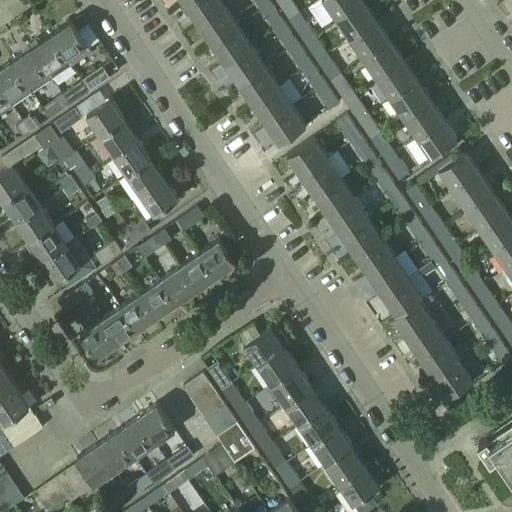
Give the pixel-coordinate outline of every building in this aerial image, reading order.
[(225,2),(223,0),(185,0),(185,1),(198,21),(225,2)] [(278,0),(289,16),(299,9),(293,0),(278,0)] [(326,0),(336,14),(356,0),(326,0)] [(376,16),(365,0),(356,0),(336,14),(349,34),(376,16)] [(270,1),(260,8),(273,28),(284,21),(270,1)] [(212,40),(239,22),(225,2),(198,21),(212,40)] [(303,36),(313,29),(299,9),(289,16),(303,36)] [(349,34),(363,54),(390,36),(376,16),(349,34)] [(72,64),(93,50),(71,19),(51,32),(72,64)] [(284,21),(273,28),(287,48),(297,41),(284,21)] [(252,42),(239,22),(212,40),(225,60),(252,42)] [(317,56),(327,49),(313,29),(303,36),(317,56)] [(72,64),(51,32),(31,46),(52,78),(72,64)] [(404,56),(390,36),(363,54),(377,74),(404,56)] [(297,41),(287,48),(299,66),(310,59),(297,41)] [(239,81),(266,62),(252,42),(225,60),(239,81)] [(52,78),(31,46),(11,60),(32,91),(52,78)] [(330,76),(340,69),(327,49),(317,56),(330,76)] [(377,74),(390,94),(417,75),(404,56),(377,74)] [(310,59),(299,66),(313,86),(323,79),(310,59)] [(32,91),(11,60),(0,66),(0,84),(13,104),(32,91)] [(279,80),(266,62),(239,81),(251,99),(279,80)] [(89,88),(108,75),(101,64),(81,77),(89,88)] [(344,97),(354,90),(340,69),(330,76),(344,97)] [(430,95),(417,75),(390,94),(403,113),(430,95)] [(323,79),(313,86),(326,107),(337,100),(323,79)] [(292,100),(279,80),(251,99),(265,119),(292,100)] [(0,113),(13,104),(0,84),(0,113)] [(69,102),(76,98),(68,87),(62,91),(69,102)] [(357,116),(368,109),(354,90),(344,97),(357,116)] [(61,107),(69,102),(62,91),(54,96),(61,107)] [(444,115),(430,95),(403,113),(417,133),(444,115)] [(87,113),(101,133),(124,116),(111,97),(87,113)] [(279,139),(306,121),(292,100),(265,119),(279,139)] [(52,122),(59,133),(82,117),(75,106),(52,122)] [(370,136),(381,129),(368,109),(357,116),(370,136)] [(345,111),(334,118),(348,138),(358,131),(345,111)] [(30,129),(37,124),(30,114),(22,118),(30,129)] [(458,135),(444,115),(417,133),(431,153),(458,135)] [(138,136),(124,116),(101,133),(114,152),(138,136)] [(22,134),(30,129),(22,118),(15,123),(22,134)] [(36,133),(44,144),(45,145),(60,135),(59,133),(52,122),(44,127),(36,133)] [(384,156),(394,148),(381,129),(370,136),(384,156)] [(358,131),(348,138),(361,158),(372,151),(358,131)] [(314,132),(287,151),(301,171),(327,152),(314,132)] [(2,156),(9,166),(13,163),(14,164),(44,144),(36,133),(34,134),(2,156)] [(127,172),(151,156),(138,136),(114,152),(127,172)] [(301,171),(314,191),(341,172),(350,166),(336,146),(327,152),(301,171)] [(421,183),(441,169),(452,184),(479,166),(465,146),(439,165),(436,160),(416,174),(421,183)] [(384,156),(397,175),(408,168),(394,148),(384,156)] [(372,151),(361,158),(375,179),(386,171),(372,151)] [(165,175),(151,156),(127,172),(140,192),(165,175)] [(70,167),(63,157),(55,163),(62,172),(68,168),(70,167)] [(76,168),(80,175),(91,168),(86,161),(76,168)] [(0,171),(0,193),(3,198),(27,182),(14,164),(13,163),(9,166),(0,171)] [(492,186),(479,166),(452,184),(465,204),(492,186)] [(96,175),(91,168),(80,175),(85,182),(96,175)] [(386,171),(375,179),(389,198),(399,191),(386,171)] [(75,178),(70,172),(59,179),(64,186),(75,178)] [(354,192),(341,172),(314,191),(328,211),(354,192)] [(165,175),(140,192),(155,213),(180,197),(165,175)] [(80,186),(75,178),(64,186),(69,193),(80,186)] [(418,207),(429,200),(416,180),(405,188),(418,207)] [(40,202),(27,182),(3,198),(17,218),(40,202)] [(506,206),(492,186),(465,204),(479,224),(506,206)] [(399,191),(389,198),(402,218),(413,211),(399,191)] [(341,230),(368,212),(354,192),(328,211),(341,230)] [(112,200),(102,207),(107,215),(118,208),(112,200)] [(432,227),(443,220),(429,200),(418,207),(432,227)] [(30,238),(54,222),(40,202),(17,218),(30,238)] [(198,204),(177,218),(185,229),(205,215),(198,204)] [(511,231),(511,213),(506,206),(479,224),(493,245),(511,231)] [(125,219),(118,208),(107,215),(115,226),(125,219)] [(102,218),(97,211),(86,218),(91,226),(102,218)] [(413,211),(402,218),(416,238),(426,231),(413,211)] [(381,232),(368,212),(341,230),(354,250),(355,251),(381,232)] [(128,245),(151,229),(144,218),(120,234),(128,245)] [(446,247),(457,240),(443,220),(432,227),(446,247)] [(43,257),(67,241),(54,222),(30,238),(26,241),(33,252),(38,248),(43,257)] [(165,227),(158,231),(165,242),(172,238),(165,227)] [(158,247),(165,242),(158,231),(150,237),(158,247)] [(426,231),(416,238),(429,258),(440,251),(426,231)] [(511,261),(511,231),(493,245),(507,265),(511,261)] [(395,252),(381,232),(355,251),(368,271),(395,252)] [(67,241),(43,257),(58,279),(64,288),(96,266),(75,236),(67,241)] [(220,237),(200,251),(216,274),(236,260),(220,237)] [(122,249),(115,238),(92,254),(99,264),(122,249)] [(460,267),(471,260),(457,240),(446,247),(460,267)] [(196,288),(216,274),(200,251),(180,264),(196,288)] [(440,251),(429,258),(443,279),(454,272),(440,251)] [(381,291),(408,272),(395,252),(368,271),(381,291)] [(125,254),(119,258),(126,269),(133,264),(125,254)] [(119,274),(126,269),(119,258),(111,263),(119,274)] [(474,288),(485,280),(471,260),(460,267),(474,288)] [(160,278),(176,301),(196,288),(180,264),(160,278)] [(422,293),(408,272),(381,291),(395,311),(418,296),(422,293)] [(451,291),(457,300),(468,292),(454,272),(443,279),(444,280),(438,284),(446,295),(451,291)] [(156,314),(176,301),(160,278),(140,291),(156,314)] [(86,280),(78,286),(85,296),(93,291),(86,280)] [(487,307),(498,300),(485,280),(474,288),(487,307)] [(85,296),(78,286),(58,299),(65,310),(85,296)] [(121,304),(137,328),(156,314),(140,291),(121,304)] [(468,292),(457,300),(470,319),(481,312),(468,292)] [(406,334),(432,316),(418,296),(395,311),(392,313),(406,334)] [(501,327),(511,320),(498,300),(487,307),(501,327)] [(117,341),(137,328),(121,304),(101,317),(117,341)] [(481,312),(470,319),(484,339),(495,331),(481,312)] [(446,336),(432,316),(406,334),(419,354),(446,336)] [(117,341),(101,317),(80,332),(96,355),(117,341)] [(501,327),(511,343),(511,320),(501,327)] [(244,342),(258,363),(285,345),(289,342),(283,333),(279,336),(271,324),(244,342)] [(497,359),(508,351),(495,331),(484,339),(497,359)] [(459,355),(446,336),(419,354),(432,373),(459,355)] [(298,364),(285,345),(258,363),(271,383),(298,364)] [(470,349),(459,355),(432,373),(446,394),(483,368),(470,349)] [(222,387),(232,381),(218,360),(208,367),(222,387)] [(285,402),(312,384),(298,364),(271,383),(285,402)] [(0,395),(15,385),(2,365),(0,366),(0,395)] [(183,384),(190,393),(209,380),(203,370),(183,384)] [(216,390),(209,380),(190,393),(196,404),(216,390)] [(235,407),(245,400),(232,381),(222,387),(235,407)] [(326,404),(312,384),(285,402),(299,423),(326,404)] [(29,405),(15,385),(0,395),(0,424),(1,423),(29,405)] [(216,390),(196,404),(203,414),(223,400),(216,390)] [(223,400),(203,414),(210,423),(229,410),(223,400)] [(249,427),(259,420),(245,400),(235,407),(249,427)] [(175,428),(157,401),(137,415),(156,441),(175,428)] [(312,443),(339,424),(326,404),(299,423),(312,443)] [(216,434),(217,434),(236,420),(229,410),(210,423),(216,434)] [(136,455),(156,441),(137,415),(118,428),(136,455)] [(243,429),(236,420),(217,434),(223,442),(243,429)] [(249,427),(263,447),(273,440),(259,420),(249,427)] [(494,429),(479,440),(491,459),(500,453),(511,470),(511,423),(497,434),(494,429)] [(353,444),(339,424),(312,443),(325,462),(353,444)] [(116,469),(136,455),(118,428),(98,442),(116,469)] [(243,429),(223,442),(236,461),(256,448),(243,429)] [(0,455),(16,445),(7,433),(0,438),(0,455)] [(276,467),(286,460),(273,440),(263,447),(276,467)] [(95,483),(116,469),(98,442),(77,457),(95,483)] [(236,461),(223,442),(203,456),(208,464),(216,475),(236,461)] [(366,464),(353,444),(325,462),(339,482),(366,464)] [(194,455),(187,445),(167,458),(174,469),(194,455)] [(208,464),(203,456),(197,460),(183,470),(188,478),(208,464)] [(155,482),(174,469),(167,458),(148,471),(155,482)] [(276,467),(290,486),(299,480),(286,460),(276,467)] [(88,484),(74,463),(64,470),(78,490),(88,484)] [(380,484),(366,464),(339,482),(359,511),(362,511),(378,502),(370,491),(380,484)] [(0,483),(10,477),(3,467),(0,468),(0,483)] [(64,470),(54,477),(68,497),(71,501),(91,488),(88,484),(78,490),(64,470)] [(163,483),(169,492),(188,478),(183,470),(163,483)] [(134,495),(155,482),(148,471),(127,485),(134,495)] [(0,498),(17,487),(10,477),(0,483),(0,498)] [(68,497),(54,477),(45,483),(59,504),(68,497)] [(303,506),(313,500),(299,480),(290,486),(303,506)] [(48,510),(59,504),(45,483),(34,490),(48,510)] [(163,483),(143,497),(148,506),(169,492),(163,483)] [(114,510),(134,495),(127,485),(106,499),(114,510)] [(24,497),(17,487),(0,498),(0,504),(4,511),(24,497)] [(143,497),(123,511),(139,511),(148,506),(143,497)] [(299,511),(289,497),(269,511),(270,511),(299,511)] [(303,506),(307,511),(321,511),(313,500),(303,506)]
